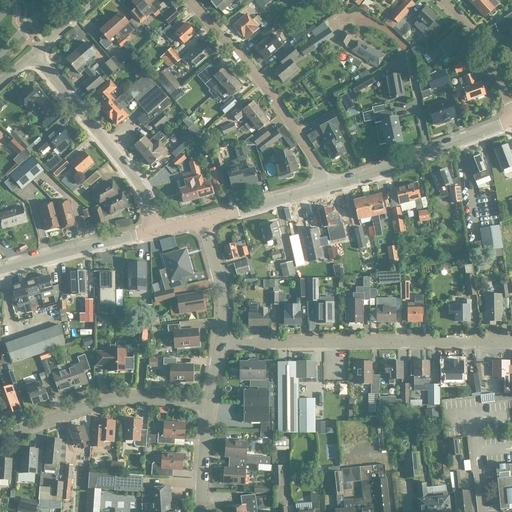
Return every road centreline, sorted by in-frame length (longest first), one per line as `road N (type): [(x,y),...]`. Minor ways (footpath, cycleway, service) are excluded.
road 1 (residential): [(219,342),(511,341)]
road 2 (residential): [(321,190),(317,164),(279,106),(187,0)]
road 3 (residential): [(155,230),(142,189),(30,53)]
road 4 (residential): [(0,436),(114,398),(205,402)]
road 5 (residential): [(425,154),(406,54),(354,25)]
road 6 (residential): [(155,230),(0,270)]
road 7 (residential): [(511,113),(484,48),(443,0)]
road 8 (residential): [(219,342),(224,292),(204,221)]
road 9 (residential): [(321,190),(204,221)]
